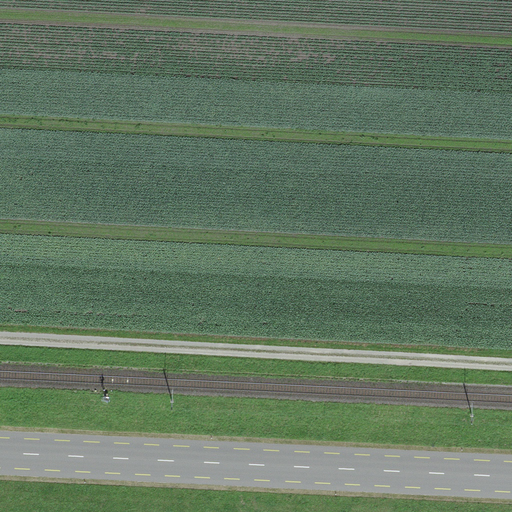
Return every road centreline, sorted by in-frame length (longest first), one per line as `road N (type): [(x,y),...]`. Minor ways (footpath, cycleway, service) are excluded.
road 1 (track): [(511,361),(0,333)]
road 2 (primary): [(511,477),(0,453)]
